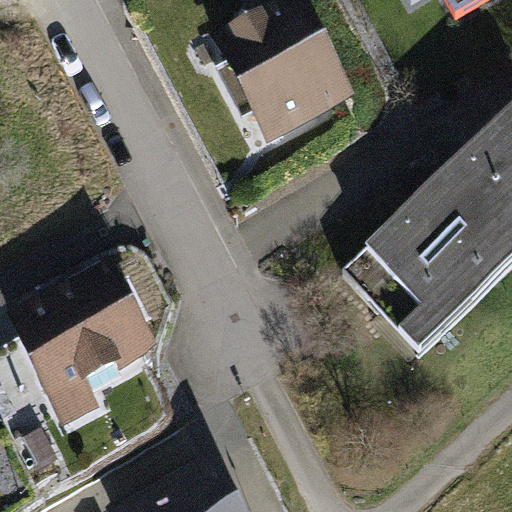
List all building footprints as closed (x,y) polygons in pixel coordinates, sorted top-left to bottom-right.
[(407,0),(412,8),(425,0),(437,0),(459,37),(511,7),(511,3),(510,0),(407,0)] [(300,1),(211,46),(266,155),(355,110),(300,1)] [(511,269),(511,127),(356,273),(427,349),(511,269)] [(113,279),(9,331),(64,441),(104,420),(87,385),(150,353),(113,279)] [(242,511),(213,455),(108,510),(109,511),(242,511)]
